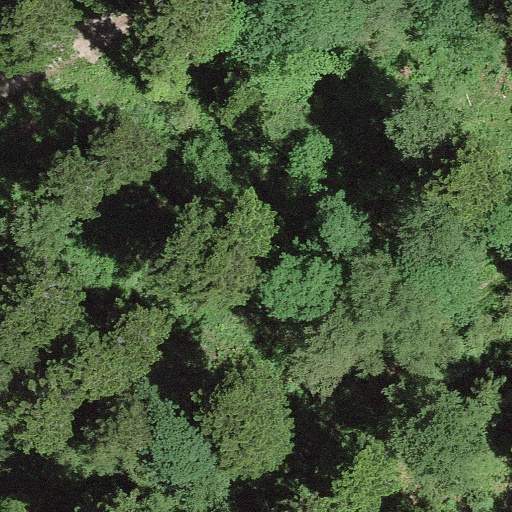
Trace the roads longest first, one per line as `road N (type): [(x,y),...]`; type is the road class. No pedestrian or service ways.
road 1 (track): [(511,268),(227,511)]
road 2 (track): [(0,71),(160,0)]
